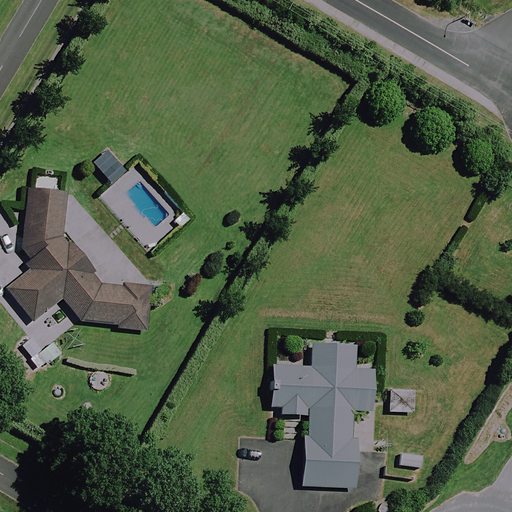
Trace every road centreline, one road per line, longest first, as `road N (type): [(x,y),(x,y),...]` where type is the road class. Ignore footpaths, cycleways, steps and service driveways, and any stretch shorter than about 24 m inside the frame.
road 1 (residential): [(41,0),(0,68),(0,471),(66,511)]
road 2 (residential): [(355,0),(490,78)]
